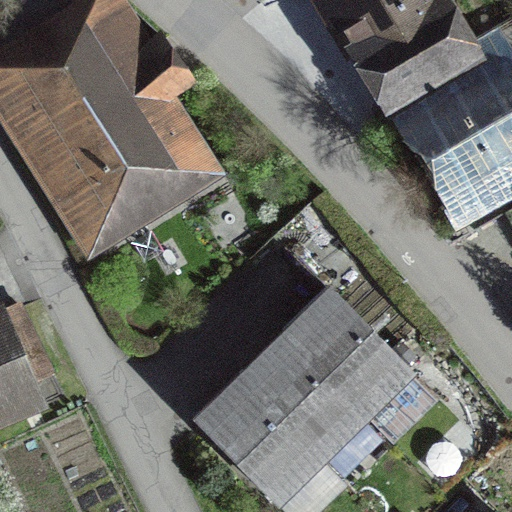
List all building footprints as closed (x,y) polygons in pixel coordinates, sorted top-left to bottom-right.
[(449,0),(301,0),(386,134),(495,71),(449,0)] [(96,3),(0,61),(0,89),(96,239),(204,174),(157,100),(181,90),(156,47),(136,67),(96,3)] [(447,236),(511,198),(511,60),(495,71),(386,134),(447,236)] [(289,336),(370,416),(415,372),(334,291),(289,336)] [(0,447),(41,433),(5,333),(0,334),(0,447)] [(370,416),(289,336),(242,383),(322,463),(370,416)] [(322,463),(242,383),(197,425),(277,507),(322,463)]
